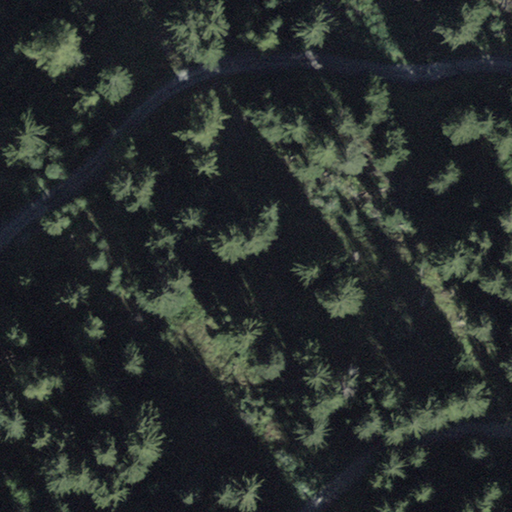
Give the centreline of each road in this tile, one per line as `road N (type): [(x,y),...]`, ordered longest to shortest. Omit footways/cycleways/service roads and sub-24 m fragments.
road 1 (track): [(0,227),(29,190),(102,135),(151,83),(209,53),(276,51),(351,63),(511,49)]
road 2 (track): [(511,401),(439,402),(363,435),(279,511)]
